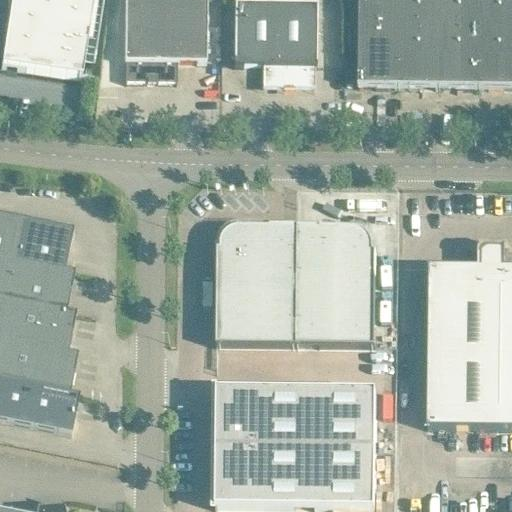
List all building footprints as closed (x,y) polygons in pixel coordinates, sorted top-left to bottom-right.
[(0,0),(0,57),(3,58),(11,0),(0,0)] [(81,83),(93,0),(11,0),(3,58),(1,71),(81,83)] [(125,67),(125,88),(176,89),(177,68),(205,68),(206,0),(124,0),(124,67),(125,67)] [(399,32),(399,0),(359,0),(359,31),(399,32)] [(440,32),(440,0),(399,0),(399,32),(440,32)] [(480,33),(480,0),(440,0),(440,32),(480,33)] [(511,0),(480,0),(480,33),(511,33),(511,0)] [(315,72),(316,34),(316,10),(234,9),(233,71),(263,71),(262,92),(314,93),(314,72),(315,72)] [(399,93),(399,32),(359,31),(358,92),(399,93)] [(439,93),(440,32),(399,32),(399,93),(439,93)] [(480,94),(480,33),(440,32),(439,93),(480,94)] [(511,94),(511,33),(480,33),(480,94),(511,94)] [(0,262),(17,266),(25,225),(0,220),(0,262)] [(73,235),(25,225),(17,266),(64,275),(73,235)] [(298,232),(297,232),(270,232),(270,233),(238,233),(233,234),(228,237),(224,240),(222,245),(220,250),(220,255),(217,255),(217,351),(296,351),(298,232)] [(323,232),(298,232),(296,351),(375,352),(376,257),(373,256),(373,253),(373,249),(372,245),(370,242),(367,239),(365,237),(361,235),(358,234),(354,233),(350,234),(323,233),(323,232)] [(511,434),(511,260),(505,261),(505,253),(511,253),(511,251),(485,252),(483,252),(482,253),(480,254),(479,255),(478,257),(478,258),(478,273),(429,273),(427,433),(511,434)] [(0,302),(9,305),(17,266),(0,262),(0,302)] [(74,277),(64,275),(17,266),(9,305),(66,316),(74,277)] [(0,343),(1,344),(9,305),(0,302),(0,343)] [(68,358),(75,321),(75,318),(66,316),(9,305),(1,344),(68,358)] [(0,384),(69,399),(77,362),(77,359),(68,358),(1,344),(0,343),(0,384)] [(79,401),(69,399),(0,384),(0,425),(71,440),(79,401)] [(373,511),(375,397),(217,396),(215,511),(373,511)]
